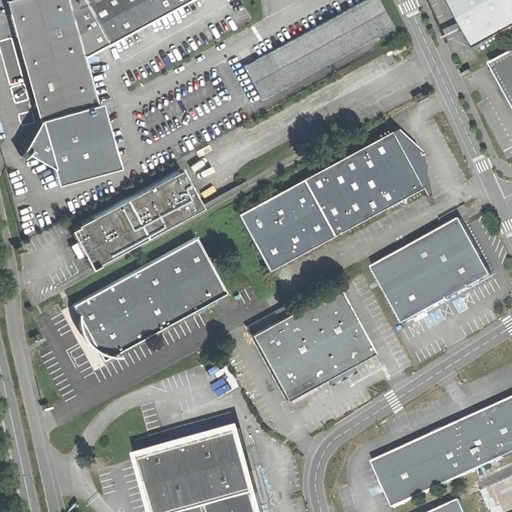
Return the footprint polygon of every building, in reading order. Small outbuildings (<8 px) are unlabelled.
[(72,180),(64,152),(111,139),(101,100),(96,102),(85,54),(183,0),(6,0),(29,83),(32,88),(36,93),(39,103),(40,115),(38,128),(31,144),(25,150),(52,166),(57,184),(72,180)] [(260,98),(392,24),(378,0),(360,0),(242,66),(260,98)] [(511,27),(511,0),(449,0),(476,47),(511,27)] [(401,41),(391,47),(395,53),(405,47),(401,41)] [(511,54),(491,66),(511,105),(511,54)] [(400,129),(394,132),(424,187),(427,193),(429,196),(432,194),(425,152),(422,154),(421,152),(424,150),(400,129)] [(334,235),(424,187),(411,163),(406,153),(394,132),(382,139),(239,216),(268,271),(270,270),(334,235)] [(119,168),(111,139),(64,152),(72,180),(119,168)] [(77,241),(84,254),(90,266),(202,205),(193,188),(182,169),(70,230),(77,241)] [(448,298),(491,275),(460,218),(441,228),(373,265),(404,322),(448,298)] [(77,313),(98,353),(102,361),(226,295),(211,267),(195,238),(72,304),(77,313)] [(78,258),(84,254),(77,241),(71,245),(78,258)] [(338,288),(293,312),(250,335),(286,401),(297,395),(328,378),(374,353),(338,288)] [(250,335),(293,312),(289,304),(246,328),(250,335)] [(93,350),(98,353),(77,313),(77,317),(78,326),(87,344),(93,350)] [(393,507),(511,453),(511,399),(471,418),(373,463),(393,507)] [(261,511),(239,429),(143,456),(157,511),(261,511)] [(511,511),(511,476),(479,491),(488,511),(511,511)] [(466,511),(460,499),(431,511),(466,511)]
